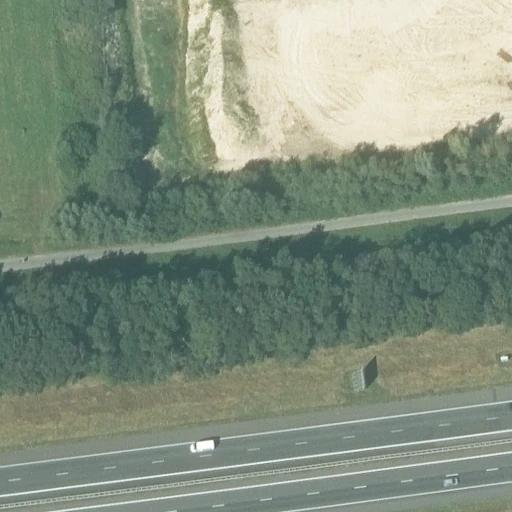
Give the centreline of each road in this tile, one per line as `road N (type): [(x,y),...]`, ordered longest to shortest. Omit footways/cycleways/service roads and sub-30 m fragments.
road 1 (motorway): [(511,411),(0,478)]
road 2 (motorway): [(175,511),(511,466)]
